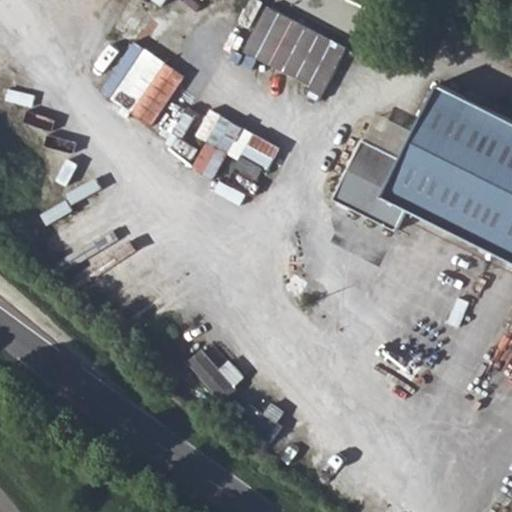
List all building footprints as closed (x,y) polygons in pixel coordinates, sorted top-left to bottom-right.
[(325,93),(350,45),(270,3),(244,51),(325,93)] [(139,104),(171,55),(150,41),(118,91),(139,104)] [(511,133),(440,96),(400,173),(365,157),(336,211),(397,242),(408,221),(511,272),(511,133)] [(231,358),(223,365),(204,346),(189,361),(226,399),(249,376),(231,358)] [(249,405),(242,422),(277,436),(284,419),(249,405)]
